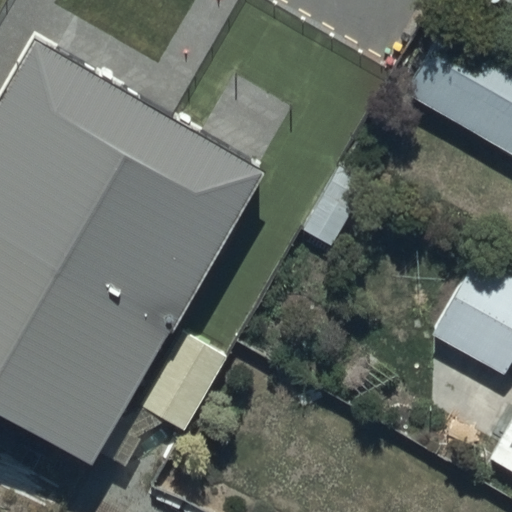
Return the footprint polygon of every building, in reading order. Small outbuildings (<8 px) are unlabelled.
[(511,36),(450,0),(448,0),(402,78),(511,143),(511,36)] [(31,31),(0,90),(0,403),(96,458),(264,165),(31,31)] [(369,168),(341,152),(301,222),(329,238),(369,168)] [(511,350),(511,257),(479,239),(430,323),(504,365),(511,350)] [(192,326),(150,397),(186,418),(227,347),(192,326)] [(511,409),(490,446),(511,459),(511,409)] [(0,511),(0,500),(17,458),(0,451),(0,511)]
